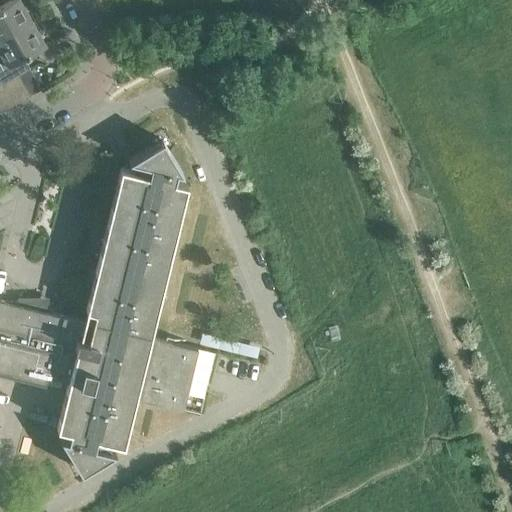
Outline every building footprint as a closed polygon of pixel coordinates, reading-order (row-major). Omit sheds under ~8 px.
[(0,37),(32,20),(20,0),(9,0),(0,5),(0,37)] [(18,73),(29,67),(23,56),(46,44),(32,20),(0,37),(0,83),(5,81),(8,79),(18,73)] [(40,88),(29,67),(18,73),(30,94),(40,88)] [(30,94),(18,73),(8,79),(20,100),(30,94)] [(8,79),(5,81),(0,83),(0,87),(10,105),(20,100),(8,79)] [(0,87),(0,110),(0,111),(10,105),(0,87)] [(0,371),(28,379),(44,383),(46,374),(69,380),(58,427),(69,429),(67,438),(60,437),(80,471),(115,450),(93,445),(96,436),(121,442),(133,396),(182,408),(197,347),(147,335),(185,182),(174,179),(176,170),(182,172),(162,138),(128,159),(149,164),(147,173),(121,166),(87,308),(94,309),(91,321),(30,306),(29,299),(2,300),(0,299),(0,371)]
